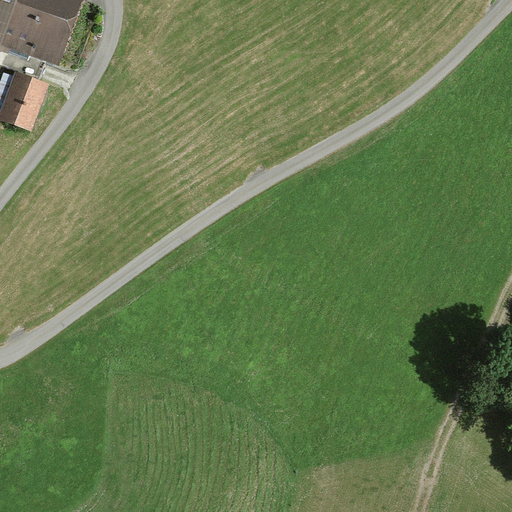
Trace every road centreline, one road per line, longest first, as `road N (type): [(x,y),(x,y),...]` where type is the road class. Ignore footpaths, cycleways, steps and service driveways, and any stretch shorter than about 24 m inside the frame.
road 1 (unclassified): [(0,357),(218,210),(400,103),(511,0)]
road 2 (unclassified): [(114,0),(102,58),(0,199)]
road 3 (track): [(511,296),(429,475)]
